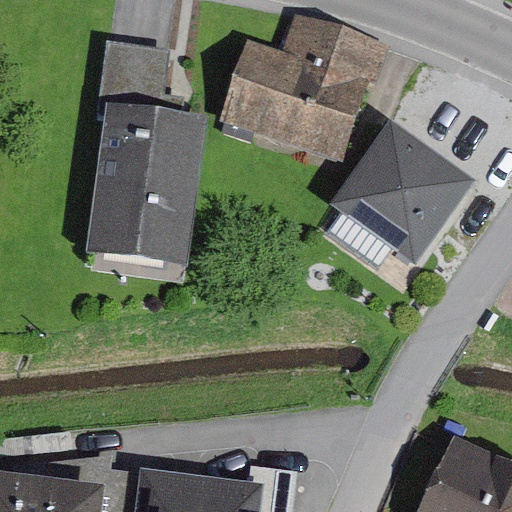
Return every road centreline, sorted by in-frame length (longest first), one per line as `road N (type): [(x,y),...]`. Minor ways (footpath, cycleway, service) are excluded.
road 1 (residential): [(368,511),(413,404),(511,243)]
road 2 (residential): [(400,0),(511,44)]
